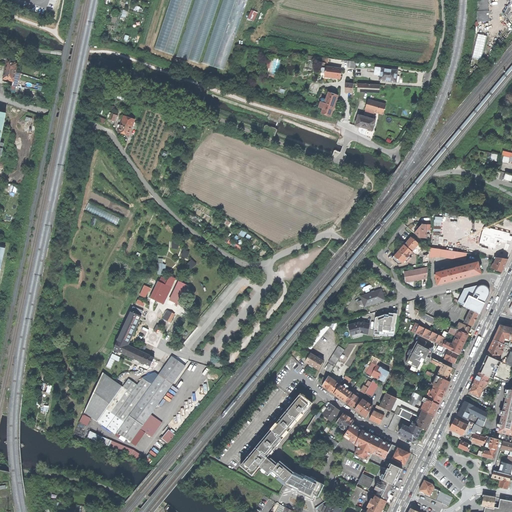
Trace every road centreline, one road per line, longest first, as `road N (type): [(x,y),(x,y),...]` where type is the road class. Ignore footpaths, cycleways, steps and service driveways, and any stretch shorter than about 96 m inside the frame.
road 1 (unclassified): [(266,261),(239,262),(180,222),(108,132),(0,96)]
road 2 (unclassified): [(409,294),(334,235),(266,261)]
road 3 (residential): [(426,453),(367,425),(294,372)]
road 4 (secondary): [(426,453),(492,316)]
